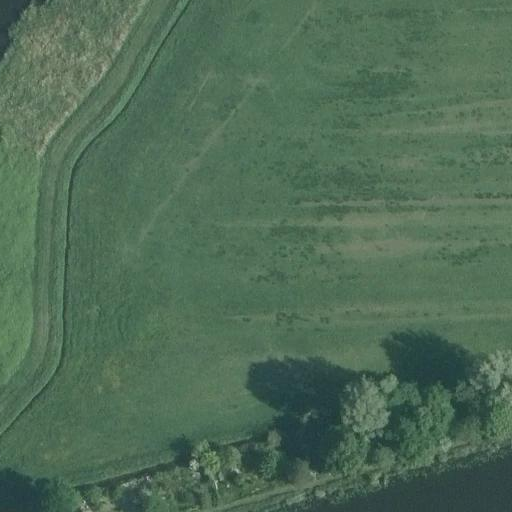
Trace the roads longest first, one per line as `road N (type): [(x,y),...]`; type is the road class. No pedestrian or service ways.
road 1 (track): [(157,0),(103,97),(50,162),(40,349),(0,399)]
road 2 (track): [(215,511),(511,428)]
